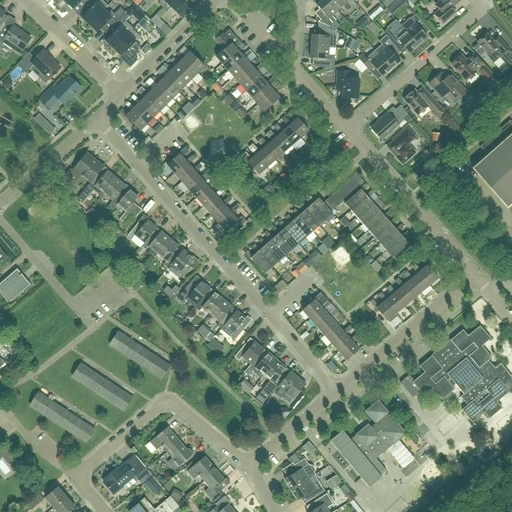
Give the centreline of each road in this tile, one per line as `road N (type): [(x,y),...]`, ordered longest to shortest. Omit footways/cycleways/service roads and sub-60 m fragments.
road 1 (residential): [(337,392),(99,120)]
road 2 (residential): [(106,511),(75,475),(165,402),(247,464)]
road 3 (residential): [(347,131),(474,17),(478,0)]
road 4 (residential): [(337,392),(475,276)]
road 5 (residential): [(475,276),(367,154)]
road 6 (residential): [(347,131),(294,64),(297,0)]
road 7 (residential): [(121,95),(23,0)]
road 8 (residential): [(121,95),(215,0)]
road 9 (unclassified): [(9,388),(95,328),(78,310)]
road 10 (residential): [(0,203),(99,120)]
